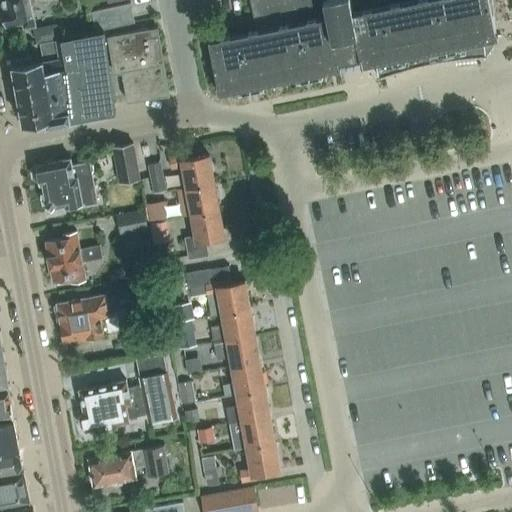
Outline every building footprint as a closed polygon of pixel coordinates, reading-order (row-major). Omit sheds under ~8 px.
[(31,4),(48,0),(47,0),(1,0),(3,9),(2,9),(2,12),(0,12),(2,23),(5,23),(5,26),(23,23),(24,27),(35,25),(31,4)] [(219,89),(217,90),(218,91),(337,67),(338,69),(339,68),(338,63),(360,58),(361,64),(363,64),(363,62),(375,59),(378,75),(378,76),(378,77),(388,73),(408,67),(415,65),(434,61),(444,59),(457,57),(474,56),(486,55),(486,54),(488,52),(493,45),(496,37),(496,35),(498,35),(497,33),(496,33),(492,14),(493,13),(494,12),(492,0),(493,0),(492,0),(250,0),(256,29),(208,39),(219,89)] [(134,21),(129,2),(90,11),(95,30),(134,21)] [(55,25),(35,29),(37,42),(58,38),(55,25)] [(127,101),(169,93),(157,27),(107,35),(114,73),(122,71),(127,101)] [(31,55),(10,58),(18,99),(23,129),(46,125),(71,121),(71,120),(76,119),(115,112),(111,82),(103,30),(55,40),(59,58),(42,61),(42,60),(32,62),(31,55)] [(113,150),(120,183),(120,184),(138,180),(131,147),(113,150)] [(188,190),(215,184),(210,157),(187,162),(185,156),(172,159),(174,170),(184,169),(188,190)] [(166,188),(161,158),(147,160),(153,191),(166,188)] [(70,160),(37,166),(40,185),(43,185),(46,203),(44,206),(51,210),(53,208),(64,207),(64,208),(84,204),(88,206),(97,204),(89,162),(71,166),(70,160)] [(184,218),(193,217),(221,211),(215,184),(188,190),(179,191),(184,218)] [(159,201),(145,203),(148,220),(162,218),(159,201)] [(221,211),(193,217),(197,236),(187,238),(191,260),(211,256),(208,240),(225,237),(221,211)] [(121,235),(148,231),(145,212),(118,216),(121,235)] [(152,222),(153,241),(168,240),(167,221),(152,222)] [(47,242),(54,283),(72,280),(72,282),(86,280),(83,261),(103,258),(100,244),(79,247),(77,233),(64,236),(64,239),(47,242)] [(215,284),(212,271),(212,267),(186,272),(190,296),(207,293),(211,316),(223,313),(223,315),(251,309),(246,283),(222,287),(221,283),(215,284)] [(160,295),(150,297),(152,310),(162,308),(160,295)] [(94,298),(58,304),(65,342),(101,335),(137,329),(133,311),(109,316),(105,296),(94,298)] [(177,320),(191,318),(193,317),(192,309),(173,312),(174,321),(177,320)] [(251,309),(223,315),(226,327),(214,329),(217,343),(256,336),(251,309)] [(177,320),(174,321),(176,333),(193,330),(191,318),(177,320)] [(148,336),(140,337),(143,355),(170,350),(167,332),(148,336)] [(256,336),(217,343),(220,361),(232,359),(233,368),(261,363),(256,336)] [(177,417),(165,354),(137,359),(142,386),(128,388),(126,381),(80,390),(84,410),(82,411),(83,414),(79,418),(80,425),(85,428),(86,430),(102,428),(103,431),(118,428),(118,425),(129,423),(129,419),(148,416),(149,422),(177,417)] [(200,357),(187,358),(188,371),(201,370),(200,357)] [(261,363),(233,368),(237,384),(225,386),(227,397),(238,395),(266,390),(261,363)] [(176,384),(181,404),(181,405),(192,403),(188,382),(176,384)] [(231,424),(244,421),(271,416),(266,390),(238,395),(241,406),(228,408),(231,424)] [(0,420),(13,418),(8,392),(0,393),(0,420)] [(184,410),(186,423),(199,421),(197,408),(184,410)] [(249,448),(276,443),(271,416),(244,421),(249,448)] [(0,423),(0,454),(20,451),(14,421),(0,423)] [(214,441),(212,426),(197,429),(199,443),(214,441)] [(276,443),(249,448),(253,471),(241,473),(243,483),(259,480),(258,474),(281,470),(276,443)] [(168,473),(163,447),(89,460),(92,473),(89,473),(91,484),(94,484),(94,487),(113,484),(113,486),(124,484),(124,481),(137,479),(135,469),(147,467),(148,477),(168,473)] [(20,451),(0,454),(0,474),(24,469),(20,451)] [(217,469),(214,455),(201,457),(204,472),(217,469)] [(24,473),(0,477),(0,507),(30,501),(24,473)] [(241,491),(245,511),(258,509),(254,488),(241,491)] [(228,493),(231,511),(245,511),(241,491),(228,493)] [(231,511),(228,493),(215,496),(218,511),(231,511)] [(218,511),(215,496),(202,498),(205,511),(218,511)] [(186,511),(184,501),(131,511),(186,511)]
